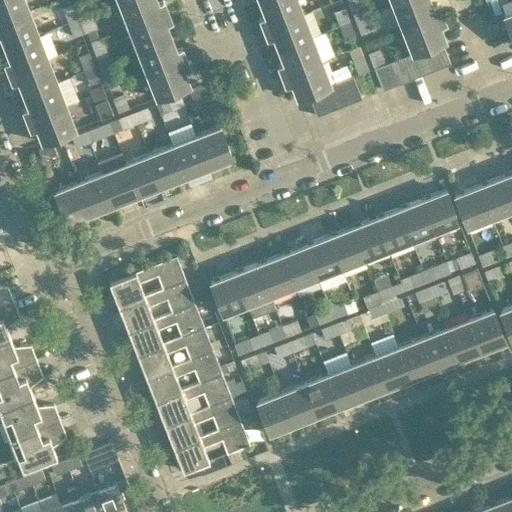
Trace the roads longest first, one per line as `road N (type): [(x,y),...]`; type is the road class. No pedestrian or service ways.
road 1 (residential): [(163,511),(69,266)]
road 2 (residential): [(69,266),(298,175)]
road 3 (residential): [(298,175),(499,99)]
road 4 (residential): [(298,175),(259,88),(256,53),(233,0)]
road 5 (residential): [(367,511),(511,455)]
road 6 (residential): [(69,266),(47,257),(0,143)]
